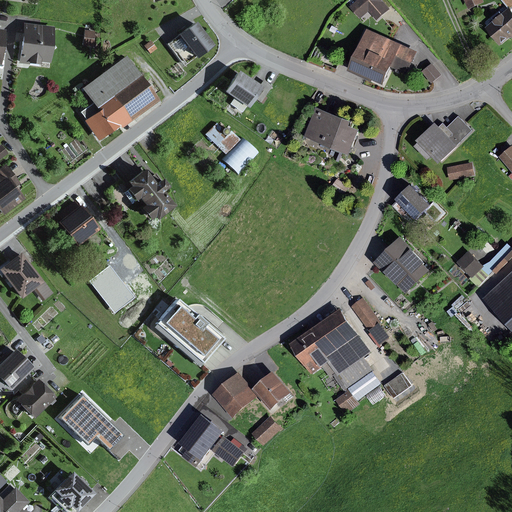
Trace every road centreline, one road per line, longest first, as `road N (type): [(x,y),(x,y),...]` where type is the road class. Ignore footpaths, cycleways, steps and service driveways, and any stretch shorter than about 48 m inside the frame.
road 1 (residential): [(103,511),(218,375),(311,313),(342,281),(380,211),(398,105)]
road 2 (residential): [(47,198),(239,43)]
road 3 (residential): [(47,198),(7,125),(17,21)]
road 4 (residential): [(239,43),(398,105)]
